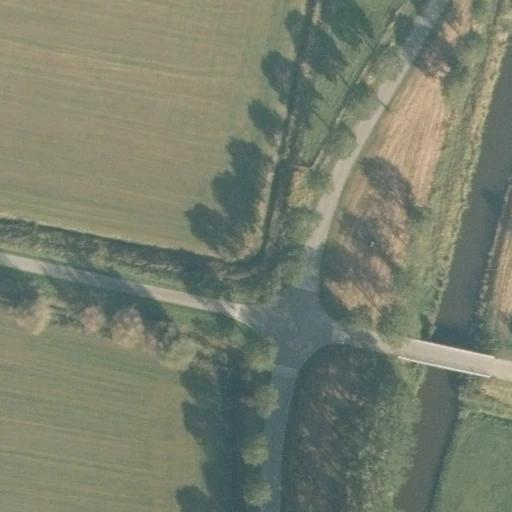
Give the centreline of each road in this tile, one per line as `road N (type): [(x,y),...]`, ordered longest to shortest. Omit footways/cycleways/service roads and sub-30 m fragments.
road 1 (tertiary): [(295,323),(331,192),(438,0)]
road 2 (unclassified): [(295,323),(0,258)]
road 3 (unclassified): [(487,369),(295,323)]
road 4 (tertiary): [(272,511),(273,422),(295,323)]
